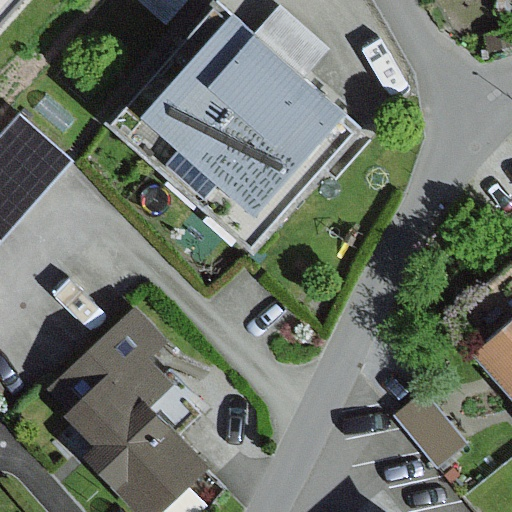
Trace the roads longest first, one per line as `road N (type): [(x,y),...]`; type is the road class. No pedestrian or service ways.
road 1 (residential): [(480,117),(434,179),(269,511)]
road 2 (residential): [(480,117),(453,91),(397,0)]
